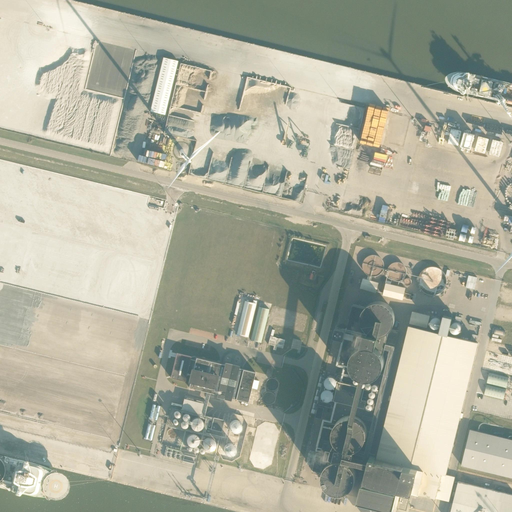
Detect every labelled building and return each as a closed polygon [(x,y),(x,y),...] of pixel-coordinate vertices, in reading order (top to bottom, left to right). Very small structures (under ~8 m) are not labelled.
[(164,59),(151,113),(166,116),(178,63),(164,59)] [(411,139),(418,140),(421,121),(415,120),(411,139)] [(420,146),(440,148),(441,134),(425,132),(424,138),(421,138),(420,146)] [(489,163),(491,150),(479,148),(477,159),(478,159),(477,165),(488,167),(489,163)] [(410,169),(408,175),(424,179),(425,173),(410,169)] [(275,186),(273,195),(283,197),(284,188),(275,186)] [(0,253),(12,255),(25,191),(10,188),(0,236),(0,253)] [(451,219),(465,222),(469,202),(466,201),(465,207),(462,206),(463,203),(460,203),(459,205),(456,205),(455,207),(450,206),(447,206),(446,208),(442,207),(440,207),(439,214),(450,216),(449,221),(451,221),(451,219)] [(42,206),(35,242),(92,253),(94,246),(100,247),(106,219),(42,206)] [(104,250),(127,254),(132,226),(110,222),(104,250)] [(31,250),(25,279),(92,293),(93,292),(116,297),(122,269),(31,250)] [(363,265),(363,266),(363,267),(363,268),(363,269),(363,270),(364,270),(364,271),(365,272),(365,273),(366,273),(366,274),(367,274),(368,274),(368,275),(369,275),(370,276),(371,276),(372,276),(373,276),(374,276),(375,276),(376,276),(377,276),(377,275),(378,275),(379,275),(379,274),(380,274),(380,273),(381,273),(381,272),(382,272),(382,271),(383,271),(383,270),(383,269),(383,268),(384,268),(384,267),(384,266),(384,265),(384,264),(384,263),(383,263),(383,262),(383,261),(382,260),(382,259),(381,259),(381,258),(380,258),(380,257),(379,257),(379,256),(378,256),(377,256),(377,255),(376,255),(375,255),(374,255),(373,255),(372,255),(371,255),(370,255),(370,256),(369,256),(368,256),(367,257),(366,257),(366,258),(365,258),(365,259),(364,260),(364,261),(363,261),(363,262),(363,263),(363,264),(363,265)] [(387,272),(388,273),(388,274),(388,275),(388,276),(389,276),(389,277),(390,278),(391,279),(392,279),(392,280),(393,280),(394,280),(394,281),(395,281),(396,281),(397,281),(398,281),(399,281),(400,281),(400,280),(401,280),(402,280),(402,279),(403,279),(403,278),(404,278),(404,277),(405,277),(405,276),(405,275),(406,275),(406,274),(406,273),(406,272),(406,271),(406,270),(406,269),(406,268),(405,268),(405,267),(405,266),(404,266),(404,265),(403,265),(403,264),(402,264),(402,263),(401,263),(400,263),(399,262),(398,262),(397,262),(396,262),(395,262),(394,262),(394,263),(393,263),(392,263),(392,264),(391,264),(390,265),(389,266),(389,267),(388,267),(388,268),(388,269),(388,270),(387,271),(387,272)] [(422,270),(421,282),(423,290),(434,291),(435,293),(444,291),(444,281),(444,278),(442,268),(435,267),(422,270)] [(138,299),(157,303),(163,274),(153,272),(153,274),(144,272),(138,299)] [(378,283),(363,278),(360,288),(376,292),(378,283)] [(383,295),(403,299),(405,288),(386,283),(383,295)] [(22,287),(17,308),(85,323),(84,328),(107,333),(113,305),(91,300),(91,302),(22,287)] [(248,337),(256,303),(245,301),(237,334),(248,337)] [(383,302),(379,302),(376,302),(372,302),(369,304),(367,305),(366,307),(353,304),(339,362),(351,365),(352,368),(353,370),(354,372),(356,373),(357,375),(360,377),(363,378),(365,378),(367,378),(370,378),(372,378),(374,377),(376,376),(378,375),(380,373),(382,370),(383,368),(384,366),(384,364),(385,362),(384,359),(384,357),(383,355),(382,353),(387,332),(389,331),(391,329),(392,327),(393,325),(394,323),(395,321),(395,318),(394,314),(394,312),(393,310),(390,307),(388,305),(386,303),(383,302)] [(409,326),(377,458),(424,469),(418,493),(419,493),(423,494),(425,495),(425,494),(429,495),(429,496),(431,496),(435,497),(436,498),(442,474),(445,475),(445,474),(478,343),(448,335),(452,317),(443,315),(439,333),(409,326)] [(81,346),(84,331),(14,318),(11,332),(81,346)] [(118,378),(137,382),(143,351),(136,349),(135,352),(124,350),(118,378)] [(225,364),(196,357),(189,388),(248,402),(255,372),(237,367),(238,366),(226,363),(225,364)] [(504,399),(509,377),(489,373),(484,394),(504,399)] [(274,378),(271,378),(269,379),(268,380),(266,382),(266,384),(266,386),(267,388),(268,389),(270,390),(272,391),(274,391),(276,390),(277,388),(278,386),(279,384),(278,382),(277,380),(276,379),(274,378)] [(265,403),(266,404),(268,405),(271,404),(273,403),(274,402),(275,400),(275,398),(275,396),(274,394),(272,392),(270,392),(268,392),(266,392),(264,394),(263,395),(262,397),(263,399),(263,401),(265,403)] [(204,403),(184,398),(181,409),(201,414),(204,403)] [(225,427),(225,430),(227,432),(229,434),(231,436),(234,437),(236,437),(239,436),(242,435),(244,433),(245,431),(246,428),(247,425),(246,423),(245,420),(243,418),(241,416),(238,415),(235,415),(232,415),(229,417),(227,419),(226,421),(225,424),(225,427)] [(333,431),(333,433),(333,434),(333,435),(333,436),(334,437),(334,438),(334,439),(335,440),(335,441),(336,442),(337,443),(338,444),(338,445),(339,446),(340,446),(341,447),(342,448),(343,448),(344,449),(345,449),(346,449),(347,450),(349,450),(350,450),(351,450),(352,450),(353,450),(354,449),(355,449),(356,449),(358,448),(359,448),(360,447),(361,446),(362,445),(363,444),(364,443),(365,442),(365,441),(366,440),(366,439),(367,438),(367,437),(367,436),(367,435),(368,434),(368,433),(368,431),(367,430),(367,429),(367,428),(367,427),(366,426),(366,425),(365,424),(365,423),(364,422),(363,421),(362,420),(361,419),(360,418),(359,417),(358,417),(357,416),(355,416),(354,416),(353,415),(352,415),(351,415),(350,415),(349,415),(347,415),(346,416),(345,416),(344,416),(343,417),(342,417),(341,418),(340,419),(339,419),(338,420),(337,421),(337,422),(336,423),(335,424),(335,425),(334,426),(334,427),(334,428),(333,429),(333,430),(333,431)] [(198,416),(197,416),(195,416),(194,417),(193,417),(192,418),(191,419),(190,421),(190,422),(190,423),(190,424),(190,425),(191,426),(191,427),(193,429),(194,429),(195,430),(196,430),(198,430),(199,430),(200,429),(202,428),(202,427),(203,425),(204,424),(204,423),(203,421),(203,420),(202,419),(202,418),(201,417),(200,417),(198,416)] [(209,417),(207,428),(221,431),(224,420),(209,417)] [(276,441),(277,438),(278,435),(278,432),(277,430),(276,427),(274,425),(271,423),(268,423),(266,423),(263,423),(260,425),(258,427),(257,429),(256,432),(256,435),(257,438),(258,440),(260,442),(263,444),(265,444),(268,444),(271,444),(273,442),(276,441)] [(324,423),(313,471),(322,475),(322,472),(322,470),(325,459),(330,460),(332,450),(328,449),(330,440),(335,441),(335,440),(334,439),(334,438),(334,437),(333,436),(333,435),(333,434),(333,433),(333,431),(333,430),(333,429),(334,428),(334,427),(334,426),(335,425),(335,424),(324,423)] [(461,465),(511,477),(511,439),(470,429),(461,465)] [(199,438),(198,436),(197,434),(195,433),(193,433),(191,433),(189,434),(187,436),(186,438),(186,440),(186,442),(188,444),(189,445),(191,446),(194,446),(196,446),(198,444),(199,442),(200,440),(199,438)] [(213,449),(214,448),(216,446),(216,444),(216,442),(215,440),(213,438),(211,437),(209,437),(207,437),(205,438),(204,440),(203,442),(202,444),(203,446),(204,448),(206,450),(208,450),(211,450),(213,449)] [(241,446),(239,443),(238,441),(235,439),(233,438),(230,438),(227,438),(225,439),(222,441),(220,443),(219,446),(219,448),(219,451),(220,454),(222,456),(224,458),(226,459),(229,460),(232,460),(235,459),(237,457),(239,455),(240,452),(241,449),(241,446)] [(272,453),(270,450),(268,448),(266,447),(263,446),(260,446),(257,447),(255,448),(253,450),(251,453),(250,456),(251,458),(251,461),(253,464),(255,466),(258,467),(260,468),(263,468),(266,467),(268,465),(270,463),(272,461),(272,458),(272,455),(272,453)] [(345,449),(343,458),(344,458),(345,458),(346,459),(347,459),(348,460),(349,460),(350,461),(351,462),(367,466),(371,467),(373,458),(374,454),(370,453),(354,449),(353,450),(352,450),(351,450),(350,450),(349,450),(347,450),(346,449),(345,449)] [(323,474),(323,475),(323,477),(323,478),(323,479),(323,480),(324,481),(324,482),(325,483),(325,484),(326,485),(327,486),(327,487),(328,488),(329,488),(330,489),(331,490),(332,490),(333,491),(334,491),(335,491),(336,492),(338,492),(339,492),(340,492),(341,492),(342,492),(343,491),(344,491),(345,491),(347,490),(348,490),(349,489),(350,489),(350,488),(351,487),(352,487),(353,486),(354,485),(354,484),(355,483),(355,482),(356,481),(356,480),(356,479),(357,477),(357,476),(357,475),(357,474),(357,473),(357,472),(356,471),(356,470),(356,469),(355,468),(355,467),(354,466),(354,465),(353,464),(352,463),(351,462),(350,461),(349,460),(348,460),(347,459),(346,459),(345,458),(344,458),(343,458),(342,458),(341,458),(340,458),(338,458),(337,458),(336,458),(335,458),(334,459),(333,459),(332,460),(331,460),(330,461),(329,461),(328,462),(327,463),(327,464),(326,465),(325,466),(325,467),(324,468),(324,469),(323,470),(323,471),(323,472),(323,473),(323,474)] [(367,466),(364,481),(403,491),(403,490),(411,491),(411,492),(412,492),(413,492),(417,493),(418,493),(424,469),(377,458),(373,458),(371,467),(367,466)] [(359,497),(358,499),(394,508),(394,507),(395,507),(397,508),(399,508),(403,491),(364,481),(364,482),(363,481),(359,497)] [(450,511),(511,511),(511,494),(458,481),(450,511)] [(403,491),(399,508),(407,510),(407,509),(410,498),(409,498),(411,491),(403,490),(403,491)]
